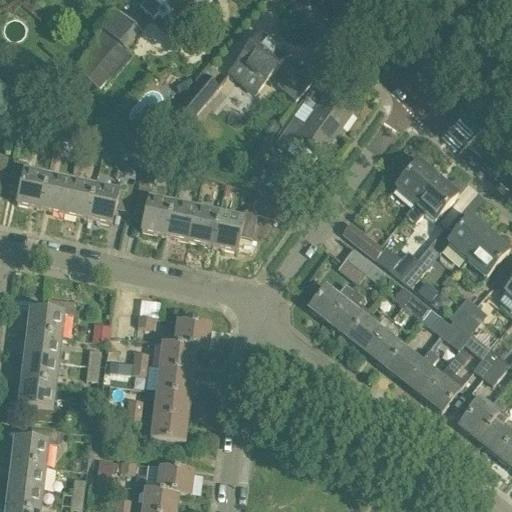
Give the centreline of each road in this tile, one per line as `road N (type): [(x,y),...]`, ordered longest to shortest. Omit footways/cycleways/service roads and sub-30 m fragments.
road 1 (residential): [(501,511),(255,313)]
road 2 (residential): [(255,313),(416,96)]
road 3 (residential): [(255,313),(227,292),(0,243)]
road 4 (residential): [(224,511),(255,313)]
road 5 (primary): [(416,96),(310,0)]
road 6 (primary): [(511,185),(416,96)]
